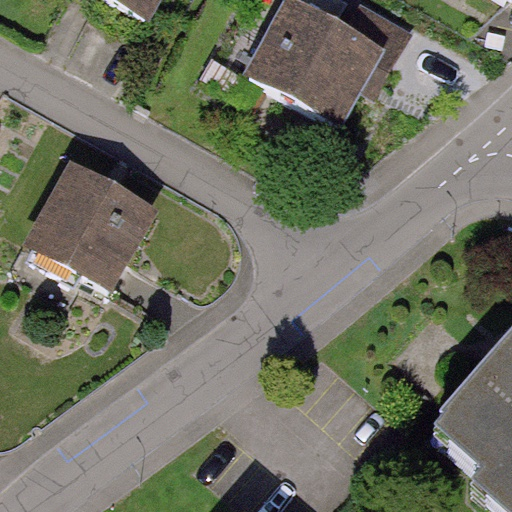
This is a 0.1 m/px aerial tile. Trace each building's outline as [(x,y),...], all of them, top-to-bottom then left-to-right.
[(80,0),(149,37),(169,0),(80,0)] [(511,0),(490,0),(511,11),(511,0)] [(249,95),(346,146),(387,70),(290,18),(249,95)] [(35,263),(111,304),(153,226),(78,185),(35,263)] [(511,511),(511,378),(484,355),(399,453),(450,497),(438,509),(441,511),(511,511)]
